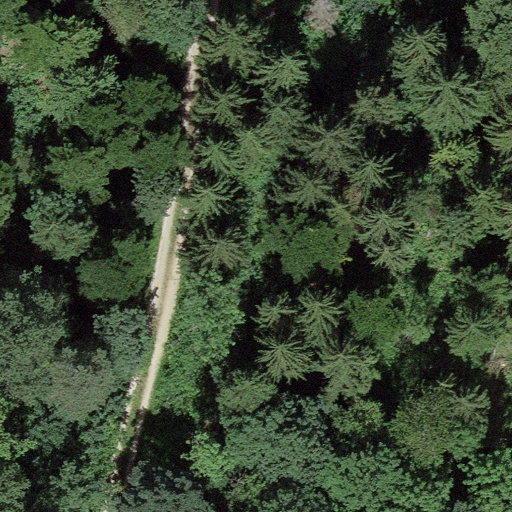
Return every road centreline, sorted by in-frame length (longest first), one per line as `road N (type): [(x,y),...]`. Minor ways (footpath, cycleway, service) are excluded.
road 1 (track): [(116,473),(185,398),(293,149),(403,0)]
road 2 (track): [(192,0),(168,222),(106,511)]
